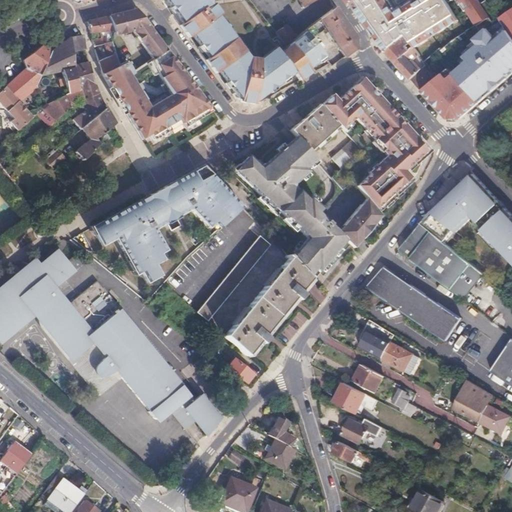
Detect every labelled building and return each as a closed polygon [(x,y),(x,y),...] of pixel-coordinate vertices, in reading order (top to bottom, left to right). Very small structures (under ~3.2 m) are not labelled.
[(166,0),(234,88),(241,98),(255,99),(293,71),(285,62),(272,46),(251,62),(207,6),(207,0),(166,0)] [(356,39),(334,6),(304,30),(310,38),(325,28),(345,56),(356,48),(356,39)] [(135,8),(123,12),(127,29),(130,28),(133,27),(131,18),(140,14),(135,8)] [(511,34),(511,9),(501,17),(507,27),(511,34)] [(123,12),(107,16),(112,32),(127,29),(123,12)] [(154,33),(140,14),(131,18),(133,27),(130,28),(143,45),(146,42),(145,40),(154,33)] [(86,21),(90,32),(102,30),(103,35),(110,34),(110,33),(112,32),(107,16),(86,21)] [(454,72),(480,101),(511,73),(511,34),(507,27),(496,35),(490,28),(474,39),(481,47),(462,61),(465,65),(454,72)] [(310,38),(304,30),(285,44),(305,69),(324,55),(318,48),(313,42),(310,38)] [(166,49),(154,33),(145,40),(146,42),(143,45),(152,59),(166,49)] [(81,34),(69,37),(73,65),(78,64),(77,60),(87,58),(81,34)] [(69,37),(51,51),(40,75),(61,70),(68,94),(45,105),(43,107),(55,120),(74,102),(74,99),(81,95),(74,74),(73,65),(69,37)] [(94,46),(96,45),(106,42),(105,37),(92,40),(94,46)] [(98,60),(102,73),(106,71),(117,65),(110,41),(106,42),(96,45),(97,49),(104,47),(107,56),(98,60)] [(51,51),(43,44),(22,60),(25,66),(39,76),(40,75),(51,51)] [(305,69),(285,44),(277,50),(273,46),(272,46),(285,62),(293,71),(297,75),(305,69)] [(175,61),(170,55),(157,65),(164,76),(160,78),(170,94),(149,107),(129,74),(131,73),(126,60),(117,65),(106,71),(102,73),(110,88),(110,89),(111,89),(134,125),(133,125),(142,140),(150,135),(151,136),(179,119),(181,123),(208,107),(175,61)] [(78,64),(73,65),(74,74),(81,95),(82,98),(97,92),(92,77),(88,62),(78,64)] [(39,76),(25,66),(4,86),(16,101),(34,86),(39,76)] [(455,122),(480,101),(454,72),(451,68),(423,94),(451,121),(455,122)] [(338,100),(331,95),(321,106),(341,129),(344,131),(349,126),(346,124),(353,118),(373,140),(372,141),(385,155),(367,172),(367,173),(355,184),(367,198),(378,210),(411,178),(403,170),(405,168),(407,170),(424,153),(422,150),(425,147),(362,77),(338,100)] [(16,101),(4,86),(0,88),(0,105),(12,118),(9,121),(16,130),(31,116),(43,107),(45,105),(41,98),(37,101),(39,105),(28,114),(16,101)] [(97,92),(82,98),(83,103),(89,120),(104,106),(101,101),(97,92)] [(89,120),(83,103),(77,109),(79,113),(72,119),(78,130),(79,129),(89,120)] [(321,106),(320,104),(290,131),(295,137),(312,155),(341,129),(321,106)] [(74,152),(80,159),(97,143),(94,139),(113,122),(104,106),(89,120),(79,129),(88,139),(74,152)] [(104,133),(97,139),(101,143),(107,136),(104,133)] [(295,137),(267,164),(317,212),(320,209),(309,198),(307,200),(294,188),(294,184),(318,162),(312,155),(295,137)] [(331,158),(341,169),(361,152),(352,141),(331,158)] [(59,159),(53,153),(43,162),(49,169),(59,159)] [(321,270),(346,239),(338,232),(317,212),(267,164),(261,170),(249,157),(235,171),(278,214),(279,213),(308,239),(297,253),(292,259),(310,277),(314,272),(318,268),(321,270)] [(219,228),(242,208),(200,166),(170,183),(212,224),(214,222),(219,228)] [(511,212),(472,171),(434,207),(421,223),(447,244),(457,232),(466,223),(464,222),(472,214),(484,227),(482,229),(511,259),(511,212)] [(212,224),(170,183),(90,228),(101,246),(114,239),(135,275),(140,272),(146,284),(159,276),(153,266),(161,261),(158,255),(164,251),(153,231),(189,210),(207,229),(212,224)] [(346,239),(355,248),(382,215),(378,210),(367,198),(361,205),(360,204),(343,225),(344,226),(338,232),(346,239)] [(421,223),(398,250),(464,300),(485,275),(421,223)] [(195,312),(205,321),(270,247),(260,238),(195,312)] [(195,450),(220,421),(201,396),(194,402),(119,308),(113,313),(109,308),(115,303),(95,278),(67,300),(54,284),(74,267),(66,257),(60,253),(54,251),(50,252),(44,256),(42,261),(42,264),(35,269),(32,265),(25,271),(20,266),(0,282),(0,334),(11,325),(13,328),(41,306),(44,311),(41,316),(40,319),(42,325),(70,359),(75,361),(79,362),(83,360),(99,347),(109,361),(105,365),(105,369),(107,372),(110,372),(115,369),(148,409),(147,411),(157,422),(161,424),(165,424),(170,420),(195,450)] [(225,337),(246,356),(258,341),(261,344),(266,338),(263,335),(295,298),(298,300),(303,295),(300,292),(312,279),(310,277),(292,259),(289,262),(225,337)] [(384,267),(382,269),(392,276),(392,273),(384,267)] [(382,269),(366,288),(441,338),(454,320),(397,280),(392,276),(382,269)] [(397,280),(454,320),(457,316),(409,284),(397,280)] [(395,335),(370,319),(360,339),(362,341),(359,346),(382,358),(391,341),(395,335)] [(511,337),(501,353),(511,360),(511,337)] [(391,341),(382,358),(414,375),(423,359),(391,341)] [(511,360),(501,353),(489,370),(511,385),(511,360)] [(225,368),(245,384),(254,374),(244,365),(242,368),(232,359),(225,368)] [(384,376),(361,364),(353,378),(358,381),(370,387),(376,390),(384,376)] [(231,395),(238,387),(229,380),(223,388),(231,395)] [(370,387),(358,381),(357,383),(368,389),(370,387)] [(367,393),(345,382),(334,402),(357,413),(367,393)] [(405,407),(407,403),(408,401),(407,399),(409,396),(404,395),(405,392),(399,388),(393,400),(405,407)] [(457,411),(479,422),(488,405),(463,391),(457,402),(460,404),(457,411)] [(405,407),(403,412),(411,416),(415,406),(407,403),(405,407)] [(511,417),(488,405),(479,422),(501,434),(505,427),(508,429),(511,421),(511,417)] [(288,422),(278,416),(274,423),(284,429),(288,422)] [(380,426),(364,418),(361,423),(348,416),(340,432),(359,441),(365,429),(375,434),(380,426)] [(284,429),(274,423),(267,435),(289,447),(294,438),(283,431),(284,429)] [(289,447),(274,439),(269,447),(266,452),(263,459),(284,470),(295,451),(289,447)] [(373,458),(339,441),(333,452),(353,461),(357,455),(371,462),(373,458)] [(0,462),(14,474),(29,455),(13,443),(0,458),(0,462)] [(502,474),(511,480),(511,467),(511,469),(507,467),(502,474)] [(65,511),(70,511),(86,491),(80,486),(77,491),(56,476),(42,494),(65,511)] [(244,511),(255,488),(230,478),(219,503),(241,511),(244,511)] [(439,511),(444,503),(420,491),(411,508),(419,511),(439,511)] [(259,511),(289,511),(290,509),(280,505),(265,499),(259,511)] [(98,511),(85,502),(77,511),(98,511)]
